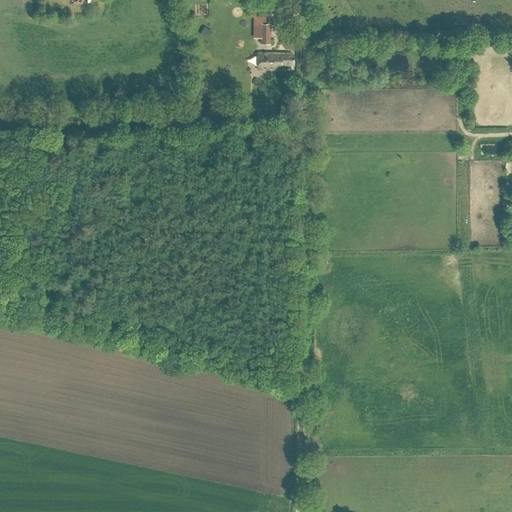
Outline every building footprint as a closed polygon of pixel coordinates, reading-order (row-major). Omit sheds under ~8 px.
[(266,5),(268,14),(286,10),(284,1),(266,5)] [(246,15),(234,15),(234,39),(241,39),(241,45),(253,45),(253,25),(246,25),(246,15)] [(271,45),(271,24),(260,24),(260,44),(271,45)] [(204,27),(200,34),(205,38),(210,30),(204,27)] [(295,65),(295,55),(293,55),(293,52),(259,52),(259,69),(292,69),(292,65),(295,65)]
